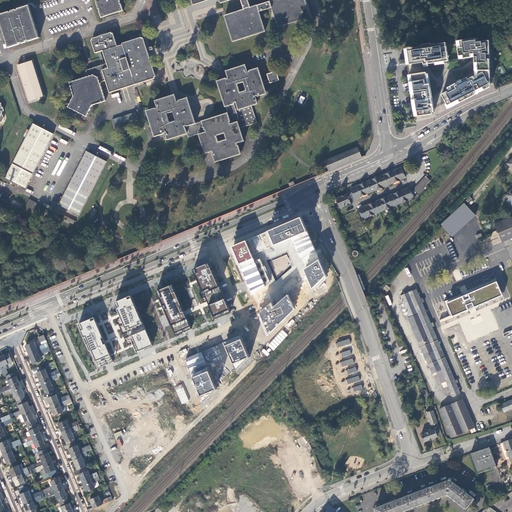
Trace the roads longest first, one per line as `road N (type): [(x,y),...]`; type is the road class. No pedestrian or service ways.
road 1 (primary): [(305,187),(44,302)]
road 2 (residential): [(208,240),(242,319),(82,389)]
road 3 (residential): [(412,464),(345,272)]
road 4 (residential): [(84,511),(11,340),(0,345)]
road 5 (primary): [(47,308),(208,240)]
road 6 (residential): [(366,0),(388,151)]
